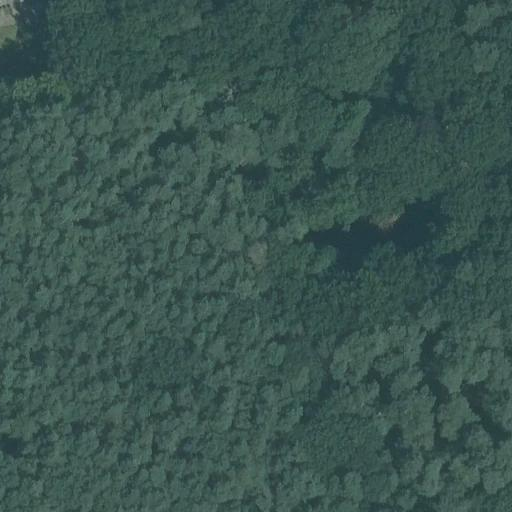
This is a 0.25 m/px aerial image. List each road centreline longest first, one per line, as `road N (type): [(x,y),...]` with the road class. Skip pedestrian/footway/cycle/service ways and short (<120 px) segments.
road 1 (unclassified): [(0,109),(385,25)]
road 2 (unclassified): [(511,260),(407,51),(385,25)]
